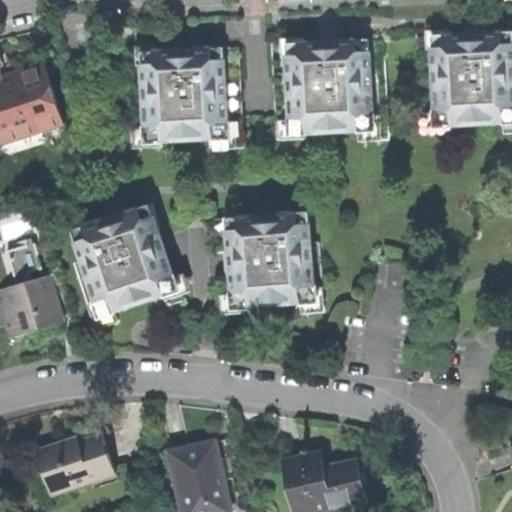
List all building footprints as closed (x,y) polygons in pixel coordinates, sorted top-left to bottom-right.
[(506,122),(511,121),(511,32),(473,34),(419,36),(422,125),(454,124),(506,122)] [(361,130),(390,128),(386,40),(337,42),(275,44),(280,134),(310,133),(361,130)] [(215,137),(246,135),(241,47),(179,50),(129,53),(133,142),(164,140),(215,137)] [(92,55),(72,61),(76,73),(95,67),(92,55)] [(0,127),(58,108),(45,68),(14,78),(4,82),(3,80),(0,80),(0,127)] [(391,141),(390,128),(361,130),(361,142),(391,141)] [(247,149),(246,135),(215,137),(216,150),(247,149)] [(165,148),(164,140),(133,142),(133,149),(165,148)] [(105,221),(75,231),(84,259),(76,262),(86,293),(94,290),(103,315),(117,310),(166,294),(180,290),(175,275),(152,205),(123,215),(118,213),(112,215),(107,216),(105,221)] [(229,218),(237,306),(252,305),(303,301),(318,300),(315,275),(324,274),(321,242),(313,243),(311,213),(279,214),(277,213),(269,213),(264,213),(261,216),(229,218)] [(253,318),(252,305),(237,306),(229,218),(217,219),(219,254),(225,253),(227,279),(222,280),(225,320),(253,318)] [(50,266),(44,241),(18,247),(26,283),(36,281),(33,270),(50,266)] [(180,274),(175,275),(180,290),(166,294),(170,306),(189,299),(180,274)] [(327,312),(324,274),(315,275),(318,300),(303,301),(304,314),(327,312)] [(38,329),(62,323),(49,279),(0,292),(0,309),(8,338),(38,329)] [(120,321),(117,310),(103,315),(94,290),(86,293),(98,328),(120,321)] [(57,443),(38,449),(46,474),(51,472),(59,493),(100,480),(98,474),(117,468),(105,432),(81,440),(72,444),(70,439),(57,443)] [(187,511),(231,511),(216,444),(195,448),(171,454),(179,496),(184,495),(187,511)] [(318,456),(315,457),(318,471),(328,468),(325,455),(318,456)] [(286,463),(296,511),(321,511),(369,502),(360,461),(328,468),(318,471),(315,457),(286,463)] [(119,474),(117,468),(98,474),(100,480),(119,474)] [(53,496),(59,493),(51,472),(46,474),(53,496)]
